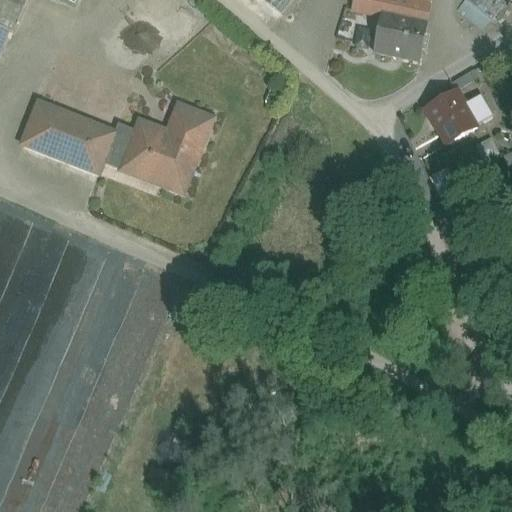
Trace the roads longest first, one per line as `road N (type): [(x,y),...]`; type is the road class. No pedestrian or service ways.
road 1 (unclassified): [(0,197),(317,336),(511,443)]
road 2 (unclassified): [(511,408),(414,167),(342,86),(227,0)]
